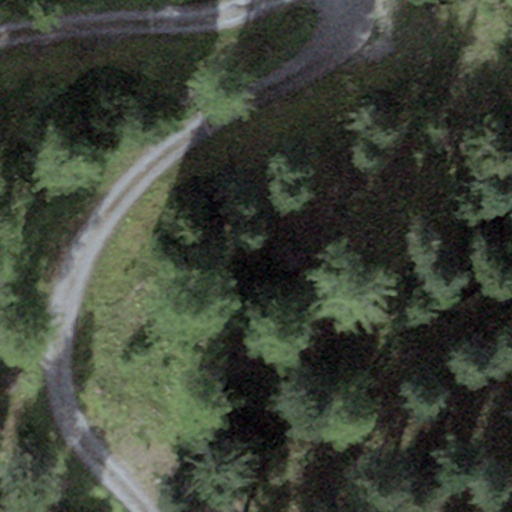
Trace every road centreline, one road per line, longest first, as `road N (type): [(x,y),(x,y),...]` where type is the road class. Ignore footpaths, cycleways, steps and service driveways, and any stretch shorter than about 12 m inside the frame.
road 1 (track): [(141,511),(87,449),(64,399),(62,299),(128,183),(188,135),(334,44),(351,16),(349,0)]
road 2 (track): [(264,0),(192,20),(0,33)]
